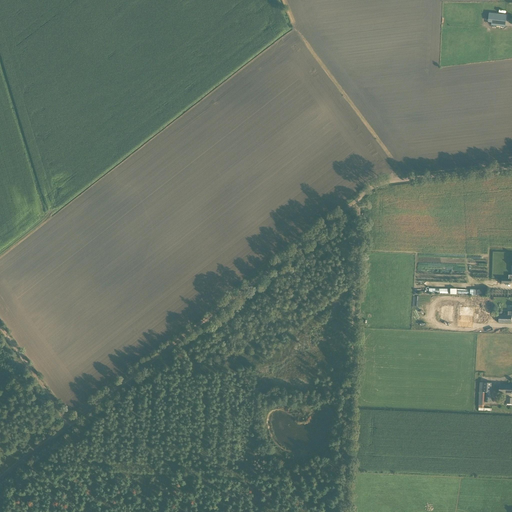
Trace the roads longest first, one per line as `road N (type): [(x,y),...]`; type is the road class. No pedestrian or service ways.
road 1 (track): [(70,424),(358,198)]
road 2 (track): [(358,198),(340,511)]
road 3 (track): [(358,198),(397,179),(511,167)]
